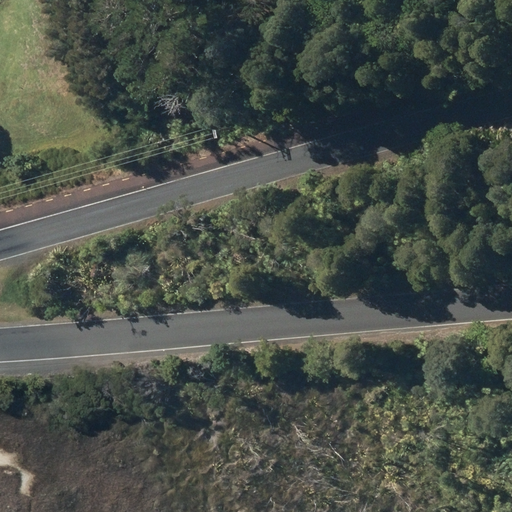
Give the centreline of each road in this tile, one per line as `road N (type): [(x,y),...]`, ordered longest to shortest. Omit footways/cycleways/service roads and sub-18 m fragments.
road 1 (tertiary): [(0,241),(511,101)]
road 2 (tertiary): [(511,299),(0,344)]
